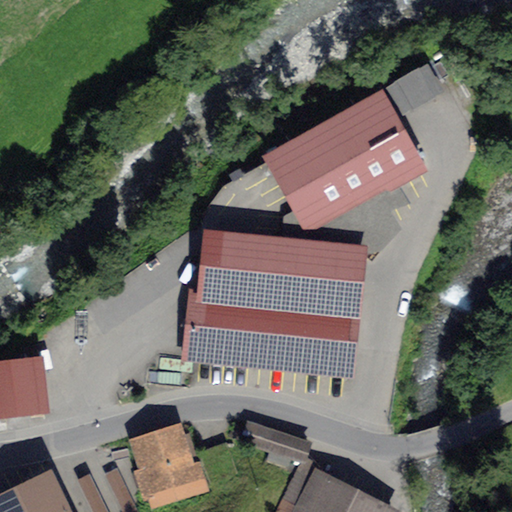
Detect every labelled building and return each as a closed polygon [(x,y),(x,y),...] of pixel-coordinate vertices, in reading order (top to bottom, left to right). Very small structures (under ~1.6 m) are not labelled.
[(429,58),(386,83),(403,112),(446,88),(429,58)] [(380,102),(260,164),(298,237),(418,175),(380,102)] [(365,244),(201,228),(188,359),(352,375),(365,244)] [(39,361),(0,366),(0,422),(47,416),(39,361)] [(316,448),(254,424),(247,445),(309,468),(316,448)] [(179,433),(133,447),(152,509),(198,495),(179,433)] [(230,446),(204,454),(214,487),(240,478),(230,446)] [(76,511),(53,463),(0,488),(0,511),(76,511)] [(92,511),(138,511),(122,463),(80,477),(92,511)] [(389,511),(391,510),(317,478),(302,511),(389,511)]
